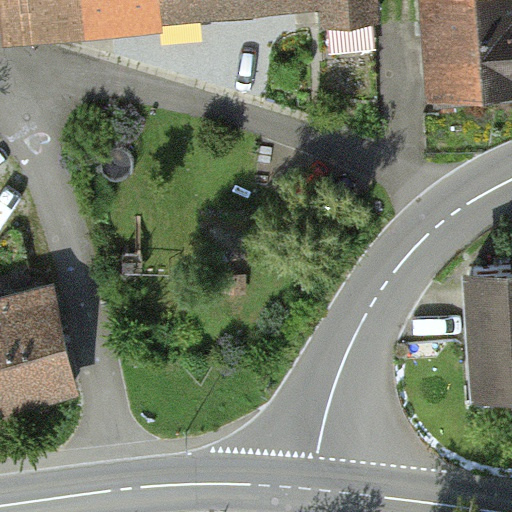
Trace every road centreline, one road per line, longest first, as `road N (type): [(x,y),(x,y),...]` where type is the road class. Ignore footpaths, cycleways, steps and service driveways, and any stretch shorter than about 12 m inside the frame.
road 1 (residential): [(121,490),(61,206),(0,92)]
road 2 (tertiary): [(314,490),(344,365),(386,285),(425,238),(511,183)]
road 3 (tertiary): [(314,490),(479,511)]
road 4 (tertiary): [(121,490),(260,486)]
road 5 (tertiary): [(0,509),(121,490)]
